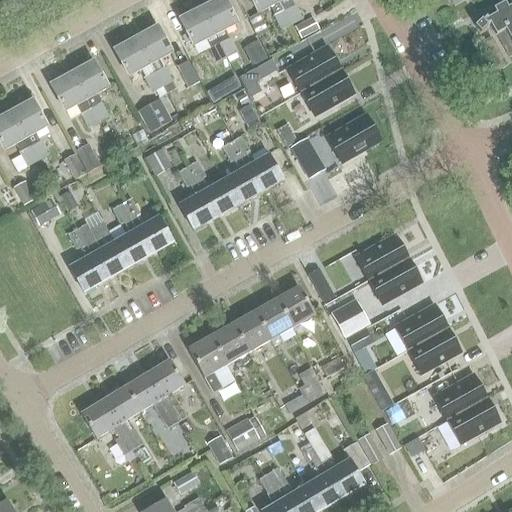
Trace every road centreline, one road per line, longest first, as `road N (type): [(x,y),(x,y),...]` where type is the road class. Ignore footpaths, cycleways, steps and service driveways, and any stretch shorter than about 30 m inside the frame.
road 1 (residential): [(23,402),(465,151)]
road 2 (residential): [(465,151),(381,0)]
road 3 (residential): [(0,70),(130,0)]
road 4 (residential): [(86,511),(23,402)]
